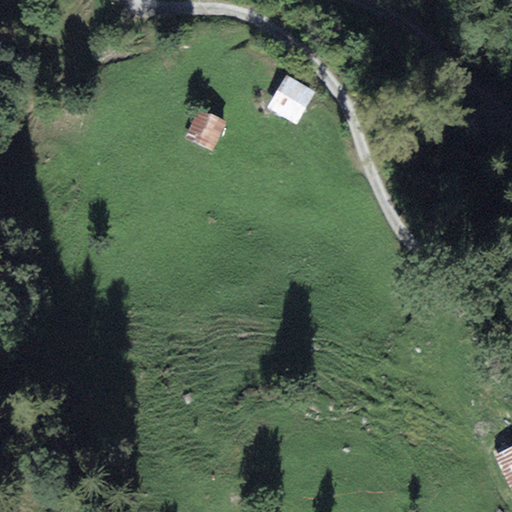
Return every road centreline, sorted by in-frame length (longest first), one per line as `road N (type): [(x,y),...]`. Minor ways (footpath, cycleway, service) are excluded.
road 1 (track): [(511,334),(419,256),(394,213),(349,89),(312,48),(253,11),(141,8)]
road 2 (track): [(368,0),(408,23),(469,93),(511,121)]
